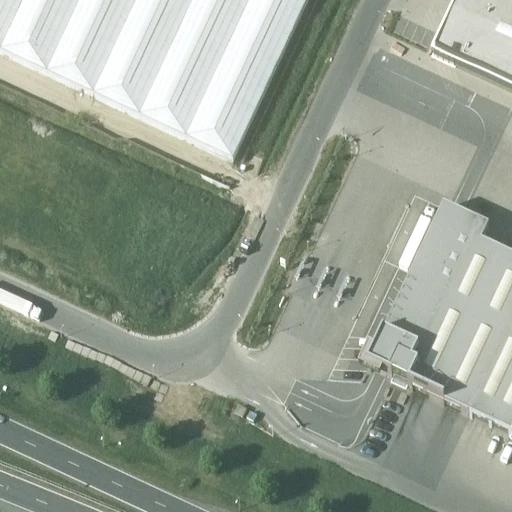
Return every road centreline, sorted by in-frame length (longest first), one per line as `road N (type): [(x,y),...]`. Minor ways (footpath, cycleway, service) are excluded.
road 1 (unclassified): [(378,0),(216,341),(190,361),(126,348),(0,290)]
road 2 (trunk): [(179,511),(0,429)]
